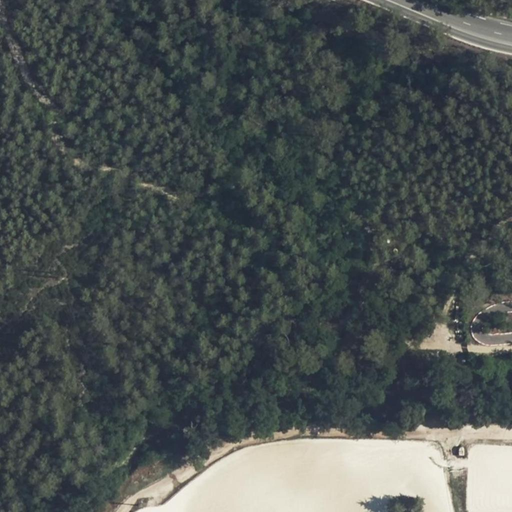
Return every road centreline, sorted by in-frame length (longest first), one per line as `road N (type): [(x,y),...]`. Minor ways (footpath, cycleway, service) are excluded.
road 1 (track): [(511,435),(288,433),(238,444),(122,511)]
road 2 (primary): [(387,0),(511,46)]
